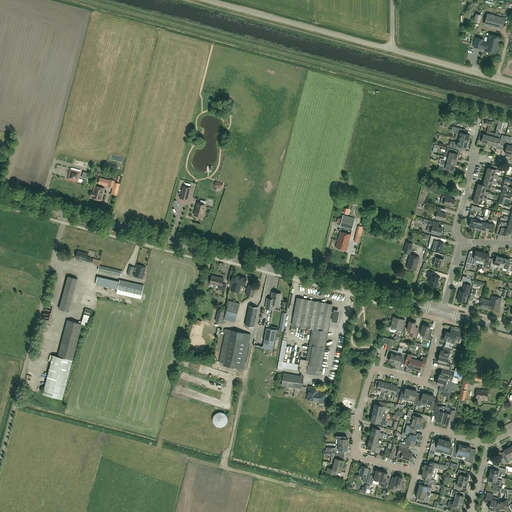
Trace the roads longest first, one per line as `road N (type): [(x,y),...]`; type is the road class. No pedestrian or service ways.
road 1 (tertiary): [(399,301),(0,194)]
road 2 (unclassified): [(392,49),(208,0)]
road 3 (residential): [(357,452),(371,370),(425,381)]
road 4 (unclassified): [(511,81),(392,49)]
